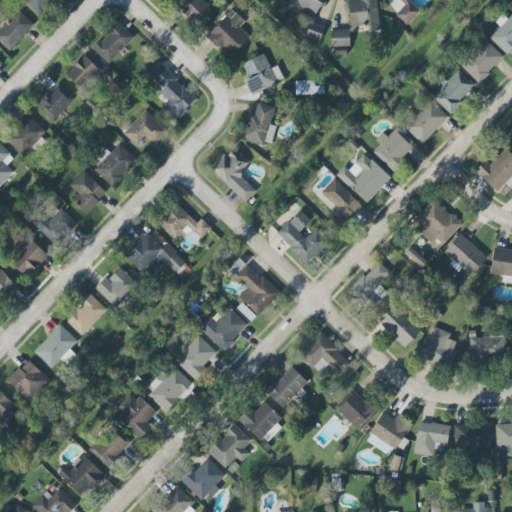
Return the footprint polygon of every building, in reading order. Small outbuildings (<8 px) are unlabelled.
[(54,0),(23,0),(39,15),(54,0)] [(183,0),(177,6),(196,25),(211,9),(201,0),(183,0)] [(313,17),(325,0),(289,0),(285,6),(295,13),(299,7),(313,17)] [(357,0),(347,1),(351,33),(380,29),(376,0),(357,0)] [(395,14),(406,26),(420,12),(408,0),(398,0),(404,6),(395,14)] [(239,27),(244,21),(231,9),(206,36),(230,58),(250,37),(239,27)] [(34,24),(19,10),(0,30),(0,42),(9,51),(34,24)] [(502,15),(495,22),(500,26),(489,38),(507,55),(511,49),(511,13),(507,20),(502,15)] [(108,64),(134,37),(117,22),(92,49),(108,64)] [(306,37),(320,40),(323,26),(309,24),(306,37)] [(349,30),(330,30),(331,47),(349,46),(349,30)] [(460,66),(479,83),(503,57),(485,40),(460,66)] [(277,65),(271,69),(264,54),(239,65),(252,94),(284,80),(277,65)] [(98,69),(84,55),(66,74),(80,88),(98,69)] [(178,119),(198,99),(158,62),(148,73),(164,89),(160,93),(167,101),(163,105),(178,119)] [(432,97),(449,113),(475,86),(458,70),(432,97)] [(296,94),(324,94),(323,86),(314,86),(314,81),(295,81),(296,94)] [(74,99),(58,83),(36,105),(53,122),(74,99)] [(448,117),(427,98),(401,125),(422,144),(448,117)] [(275,108),(258,102),(254,113),(249,112),(241,138),(270,147),(277,127),(270,125),(275,108)] [(122,132),(138,147),(148,136),(155,143),(167,131),(143,109),(122,132)] [(45,130),(26,114),(4,139),(22,155),(45,130)] [(373,152),(392,171),(416,145),(396,126),(387,137),(382,133),(375,141),(379,145),(373,152)] [(96,157),(101,162),(94,170),(110,187),(137,162),(120,143),(110,153),(105,148),(96,157)] [(0,186),(14,172),(7,165),(14,158),(0,144),(0,186)] [(248,163),(232,147),(210,170),(245,202),(256,190),(238,173),(248,163)] [(511,154),(505,148),(489,165),(485,161),(475,171),(497,192),(505,183),(510,188),(511,185),(511,154)] [(390,178),(365,154),(349,170),(344,166),(336,175),(366,203),(390,178)] [(69,186),(79,195),(73,201),(87,214),(107,192),(83,171),(69,186)] [(335,207),(326,216),(339,229),(362,206),(335,178),(321,192),(335,207)] [(461,226),(435,200),(412,221),(431,241),(436,236),(443,243),(461,226)] [(197,223),(176,203),(159,222),(179,242),(191,229),(201,239),(211,228),(201,219),(197,223)] [(31,224),(56,246),(77,224),(60,208),(49,221),(41,213),(31,224)] [(307,265),(329,242),(315,228),(305,238),(299,232),(310,221),(300,210),(276,234),(307,265)] [(166,262),(181,279),(191,270),(167,243),(162,248),(148,233),(125,255),(141,272),(145,268),(152,275),(166,262)] [(460,269),(461,267),(471,275),(487,256),(460,233),(442,254),(460,269)] [(29,277),(47,253),(26,238),(8,262),(29,277)] [(502,282),(511,283),(511,249),(493,248),(491,274),(502,275),(502,282)] [(237,308),(253,323),(279,294),(240,258),(228,270),(247,287),(238,296),(243,301),(237,308)] [(348,292),(369,313),(388,294),(379,285),(390,274),(377,262),(348,292)] [(96,290),(114,308),(137,284),(118,266),(96,290)] [(0,297),(15,285),(0,267),(0,297)] [(81,336),(106,310),(91,295),(66,320),(81,336)] [(421,330),(395,305),(378,322),(405,347),(421,330)] [(222,350),(247,324),(230,308),(216,323),(205,313),(194,324),(222,350)] [(34,352),(52,368),(61,359),(67,365),(76,356),(69,350),(78,341),(59,324),(34,352)] [(450,333),(431,327),(421,357),(450,367),(458,342),(448,339),(450,333)] [(505,359),(504,331),(482,332),(482,335),(469,336),(470,360),(505,359)] [(351,363),(319,333),(298,355),(317,373),(326,363),(339,376),(351,363)] [(216,352),(198,335),(174,360),(196,381),(207,370),(202,366),(216,352)] [(52,382),(28,359),(7,381),(31,403),(52,382)] [(265,391),(281,408),(307,383),(292,366),(265,391)] [(192,385),(175,367),(166,374),(163,371),(144,389),(165,411),(192,385)] [(377,413),(352,389),(334,407),(360,432),(377,413)] [(0,423),(2,421),(8,427),(22,411),(0,390),(0,423)] [(151,427),(146,422),(155,413),(132,391),(113,411),(141,438),(151,427)] [(253,412),(248,407),(237,419),(260,440),(280,418),(263,402),(253,412)] [(388,445),(395,450),(411,425),(397,416),(394,420),(382,412),(369,433),(378,439),(374,445),(384,451),(388,445)] [(414,454),(433,456),(435,444),(447,446),(450,426),(418,421),(414,454)] [(511,422),(495,424),(496,450),(505,449),(505,456),(511,456),(511,422)] [(491,423),(454,424),(455,451),(492,450),(491,423)] [(207,452),(224,468),(234,457),(240,463),(249,454),(243,449),(251,440),(234,424),(207,452)] [(107,468),(132,443),(114,426),(90,452),(107,468)] [(104,476),(85,456),(71,469),(66,465),(58,473),(81,498),(104,476)] [(226,476),(207,458),(195,471),(191,468),(179,480),(203,501),(226,476)] [(316,477),(300,478),(301,493),(316,493),(316,477)] [(184,511),(194,502),(176,485),(151,511),(152,511),(184,511)] [(32,506),(37,511),(70,511),(76,506),(59,488),(51,496),(47,491),(32,506)] [(494,511),(494,508),(484,508),(484,502),(472,503),(472,509),(460,509),(459,511),(494,511)]
